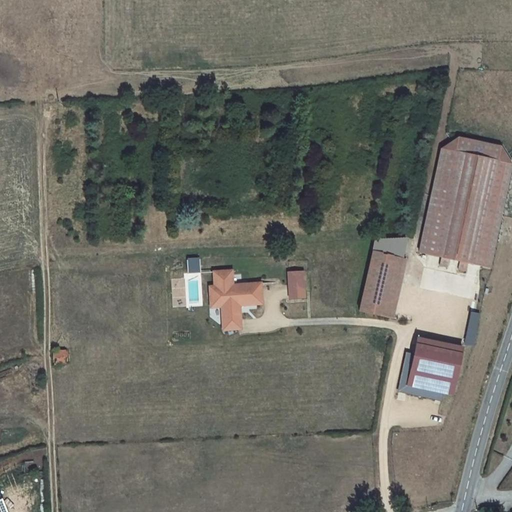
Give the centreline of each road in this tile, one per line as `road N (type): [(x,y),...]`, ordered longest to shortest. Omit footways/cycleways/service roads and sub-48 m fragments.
road 1 (track): [(54,511),(42,120)]
road 2 (secondary): [(463,504),(511,336)]
